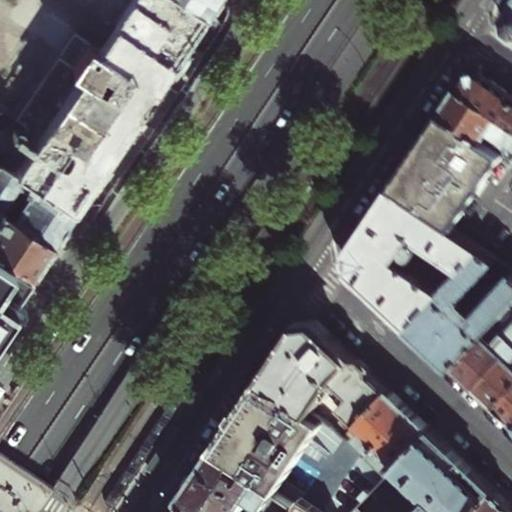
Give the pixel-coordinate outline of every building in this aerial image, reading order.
[(20,140),(31,148),(16,171),(74,211),(90,187),(92,184),(92,180),(102,163),(107,163),(110,160),(108,156),(118,141),(123,141),(126,136),(124,131),(136,114),(142,114),(144,111),(143,106),(154,90),(158,90),(161,86),(159,80),(169,65),(174,65),(178,60),(177,53),(186,41),(191,40),(195,36),(193,30),(202,17),(204,19),(206,14),(185,0),(95,0),(15,119),(29,129),(20,140)] [(185,0),(206,14),(215,0),(185,0)] [(466,73),(458,85),(511,122),(511,92),(481,71),(466,73)] [(452,95),(442,109),(503,152),(511,158),(511,122),(458,85),(452,95)] [(503,152),(442,109),(420,143),(395,181),(455,226),(465,210),(472,214),(500,172),(494,169),(503,152)] [(0,205),(53,242),(63,227),(74,211),(16,171),(0,160),(0,205)] [(455,226),(395,181),(377,207),(418,236),(421,232),(447,248),(464,268),(484,247),(455,226)] [(0,251),(32,273),(42,259),(53,242),(0,205),(0,251)] [(418,236),(377,207),(370,218),(348,251),(350,271),(408,325),(443,289),(464,268),(447,248),(428,279),(394,256),(397,251),(404,255),(409,256),(412,255),(416,252),(419,249),(420,244),(419,240),(418,236)] [(443,289),(408,325),(412,328),(430,344),(448,361),(453,365),(494,322),(511,303),(511,267),(484,247),(464,268),(443,289)] [(0,321),(17,295),(32,273),(0,251),(0,321)] [(311,411),(334,379),(355,356),(318,322),(300,324),(287,342),(262,378),(311,411)] [(494,322),(453,366),(473,385),(511,343),(511,323),(504,332),(494,322)] [(482,393),(495,405),(511,386),(511,343),(473,385),(482,393)] [(355,356),(334,379),(347,393),(341,403),(344,409),(332,425),(343,435),(389,388),(355,356)] [(216,448),(288,497),(295,502),(343,435),(332,425),(311,411),(262,378),(240,412),(216,448)] [(507,417),(511,421),(511,386),(495,405),(507,417)] [(389,388),(356,422),(363,429),(358,434),(384,461),(390,455),(397,462),(431,428),(409,406),(389,388)] [(465,459),(431,428),(397,462),(395,464),(430,497),(423,505),(420,501),(414,506),(416,511),(472,511),(495,488),(465,459)] [(295,502),(309,511),(348,511),(354,506),(384,476),(343,435),(295,502)] [(179,501),(198,511),(226,511),(242,488),(279,511),(280,511),(288,497),(216,448),(200,471),(179,501)] [(495,488),(472,511),(511,511),(511,503),(507,499),(495,488)] [(173,511),(172,511),(198,511),(179,501),(173,511)] [(287,511),(309,511),(295,502),(287,511)]
